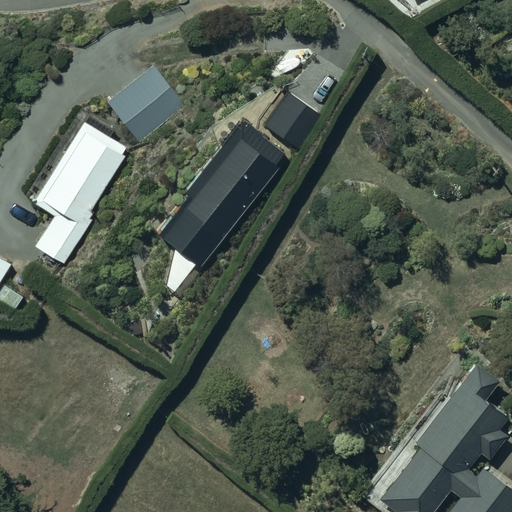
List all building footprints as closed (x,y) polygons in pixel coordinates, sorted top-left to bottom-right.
[(152,64),(106,99),(139,141),(185,105),(152,64)] [(322,104),(288,82),(265,116),(300,138),(322,104)] [(286,141),(241,105),(185,176),(188,179),(177,193),(195,207),(173,234),(202,256),(279,159),(274,155),(286,141)] [(51,212),(32,243),(64,263),(90,221),(85,218),(89,211),(87,209),(126,147),(107,135),(113,126),(86,109),(84,113),(79,110),(31,185),(35,188),(28,197),(51,212)] [(11,258),(0,250),(0,291),(15,301),(24,288),(1,274),(11,258)] [(501,363),(477,345),(416,428),(421,431),(382,484),(396,494),(385,509),(388,511),(424,511),(449,478),(460,486),(440,511),(511,511),(511,476),(484,456),(478,465),(470,459),(480,444),(488,450),(507,423),(499,417),(511,400),(511,391),(492,376),(501,363)]
